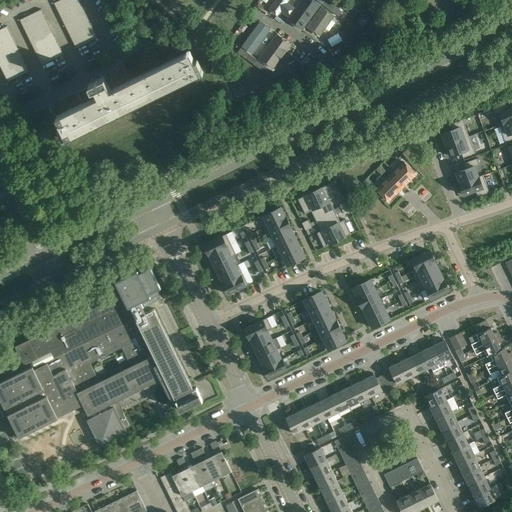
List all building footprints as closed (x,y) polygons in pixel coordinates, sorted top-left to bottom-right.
[(59,0),(54,3),(57,9),(67,4),(65,0),(59,0)] [(79,0),(75,0),(67,4),(70,9),(81,4),(79,0)] [(278,16),(281,12),(287,16),(294,7),(287,2),(289,0),(275,0),(271,6),(269,9),(278,16)] [(313,0),(301,0),(287,19),(302,30),(321,5),(313,0)] [(325,0),(322,5),(331,11),(335,6),(326,0),(325,0)] [(70,9),(67,4),(57,9),(59,15),(70,9)] [(81,4),(70,9),(73,15),(84,10),(81,4)] [(335,15),(322,6),(307,27),(320,37),(335,15)] [(331,11),(339,16),(342,12),(335,6),(331,11)] [(41,9),(30,14),(33,20),(44,15),(41,9)] [(73,15),(70,9),(59,15),(62,20),(73,15)] [(84,10),(73,15),(76,21),(87,15),(84,10)] [(30,14),(19,20),(22,25),(33,20),(30,14)] [(33,20),(36,26),(47,20),(44,15),(33,20)] [(76,21),(73,15),(62,20),(65,26),(76,21)] [(79,26),(89,21),(87,15),(76,21),(79,26)] [(33,20),(22,25),(25,31),(36,26),(33,20)] [(36,26),(39,31),(49,26),(47,20),(36,26)] [(76,21),(65,26),(68,32),(79,26),(76,21)] [(92,27),(89,21),(79,26),(81,32),(92,27)] [(271,30),(260,22),(242,47),(252,55),(271,30)] [(0,36),(10,32),(7,26),(0,29),(0,36)] [(36,26),(25,31),(28,37),(39,31),(36,26)] [(39,31),(41,37),(52,32),(49,26),(39,31)] [(79,26),(68,32),(70,37),(81,32),(79,26)] [(95,32),(92,27),(81,32),(84,37),(95,32)] [(39,31),(28,37),(31,42),(41,37),(39,31)] [(10,32),(0,36),(0,38),(2,43),(12,37),(10,32)] [(41,37),(44,43),(55,38),(52,32),(41,37)] [(84,37),(81,32),(70,37),(73,43),(84,37)] [(84,37),(87,43),(98,38),(95,32),(84,37)] [(277,34),(258,59),(273,69),(291,45),(277,34)] [(15,43),(12,37),(2,43),(4,48),(15,43)] [(41,37),(31,42),(33,48),(44,43),(41,37)] [(84,37),(73,43),(76,48),(87,43),(84,37)] [(44,43),(47,49),(58,43),(55,38),(44,43)] [(18,49),(15,43),(4,48),(7,54),(18,49)] [(44,43),(33,48),(36,54),(47,49),(44,43)] [(47,49),(50,54),(61,49),(58,43),(47,49)] [(241,48),(237,53),(243,56),(246,59),(248,56),(250,54),(241,48)] [(21,54),(18,49),(7,54),(10,60),(21,54)] [(47,49),(36,54),(39,59),(50,54),(47,49)] [(50,54),(53,60),(63,55),(61,49),(50,54)] [(7,54),(0,57),(0,64),(10,60),(7,54)] [(24,60),(21,54),(10,60),(13,65),(24,60)] [(50,54),(39,59),(42,65),(53,60),(50,54)] [(191,62),(188,54),(116,90),(110,77),(106,79),(104,76),(88,84),(91,89),(82,94),(87,104),(60,117),(64,125),(58,127),(64,140),(71,137),(69,133),(195,71),(197,75),(203,72),(197,59),(191,62)] [(246,59),(253,64),(257,60),(250,54),(248,56),(246,59)] [(10,60),(0,64),(0,66),(2,71),(13,65),(10,60)] [(26,66),(24,60),(13,65),(16,71),(26,66)] [(262,71),(266,66),(257,60),(253,64),(262,71)] [(13,65),(2,71),(5,76),(16,71),(13,65)] [(29,71),(26,66),(16,71),(18,77),(29,71)] [(262,71),(273,78),(280,75),(274,70),(273,71),(266,66),(262,71)] [(16,71),(5,76),(7,82),(18,77),(16,71)] [(505,104),(493,108),(495,115),(499,113),(503,124),(511,120),(511,107),(507,109),(505,104)] [(450,124),(452,130),(441,134),(442,135),(441,135),(443,140),(444,140),(445,145),(469,136),(462,119),(450,124)] [(511,120),(503,124),(499,125),(505,142),(511,139),(511,120)] [(469,136),(445,145),(449,156),(461,152),(463,158),(475,153),(469,136)] [(460,183),(460,184),(478,177),(475,166),(479,165),(477,158),(465,163),(467,168),(456,173),(456,174),(455,174),(457,179),(458,179),(460,183)] [(402,188),(416,175),(403,162),(390,175),(402,188)] [(390,175),(376,188),(389,201),(402,188),(390,175)] [(477,197),(489,192),(483,175),(478,177),(460,184),(464,195),(475,191),(477,197)] [(329,184),(314,191),(326,216),(335,212),(335,211),(330,201),(336,198),(329,184)] [(314,191),(298,199),(305,214),(311,211),(316,221),(326,216),(314,191)] [(281,207),(259,218),(264,228),(286,217),(281,207)] [(335,212),(326,216),(338,241),(351,234),(344,220),(340,222),(336,214),(335,212)] [(326,216),(316,221),(321,231),(317,233),(324,247),(338,241),(326,216)] [(286,217),(264,228),(268,238),(270,237),(290,227),(286,217)] [(290,227),(270,237),(275,247),(277,246),(295,237),(290,227)] [(226,234),(204,245),(209,255),(231,244),(237,241),(232,231),(226,234)] [(295,237),(277,246),(282,255),(300,247),(295,237)] [(231,244),(209,255),(213,265),(236,254),(241,251),(237,241),(231,244)] [(282,255),(287,265),(305,257),(300,247),(282,255)] [(417,269),(435,261),(430,250),(412,259),(417,269)] [(236,254),(213,265),(218,274),(238,265),(238,264),(236,265),(232,256),(236,254)] [(417,269),(421,279),(439,270),(435,261),(417,269)] [(238,265),(218,274),(223,284),(243,274),(249,271),(244,262),(238,265)] [(117,280),(118,282),(124,293),(121,295),(36,336),(28,340),(14,347),(23,366),(30,362),(32,366),(0,381),(0,409),(14,439),(19,437),(58,418),(57,417),(83,405),(89,418),(86,420),(100,448),(127,434),(125,429),(131,426),(118,400),(161,379),(171,400),(175,399),(179,407),(177,408),(180,413),(203,402),(196,387),(193,388),(154,308),(141,315),(138,309),(145,306),(162,297),(162,296),(161,297),(157,290),(160,288),(161,288),(151,267),(141,272),(139,270),(117,280)] [(421,279),(426,289),(444,280),(439,270),(421,279)] [(243,274),(223,284),(228,294),(248,284),(254,282),(249,271),(243,274)] [(375,289),(370,279),(352,288),(357,298),(375,289)] [(426,289),(431,299),(449,290),(444,280),(426,289)] [(357,298),(362,308),(380,299),(375,289),(357,298)] [(326,301),(322,291),(302,301),(306,311),(307,311),(326,301)] [(362,308),(367,317),(385,309),(380,299),(362,308)] [(326,301),(307,311),(306,311),(311,321),(313,320),(331,311),(326,301)] [(367,317),(372,328),(390,319),(385,309),(367,317)] [(331,311),(313,320),(318,329),(336,321),(331,311)] [(267,318),(244,328),(249,338),(249,339),(272,328),(277,325),(272,315),(267,318)] [(474,349),(500,336),(498,332),(494,333),(491,327),(490,328),(486,320),(474,326),(478,333),(476,334),(478,340),(471,343),(474,349)] [(341,330),(336,321),(316,330),(321,340),(341,330)] [(272,328),(249,339),(254,348),(272,340),(272,339),(268,330),(272,328)] [(341,330),(321,340),(326,350),(346,340),(341,330)] [(461,332),(455,335),(461,347),(467,345),(461,332)] [(455,350),(461,347),(455,335),(449,338),(455,350)] [(500,336),(474,349),(476,354),(484,350),(486,355),(501,348),(499,343),(502,341),(500,336)] [(272,340),(254,348),(259,358),(277,349),(281,347),(276,338),(272,340)] [(433,345),(441,362),(452,356),(445,340),(433,345)] [(433,345),(422,351),(430,367),(441,362),(433,345)] [(501,348),(486,355),(487,356),(490,354),(493,360),(485,364),(488,369),(511,356),(511,352),(511,351),(508,353),(505,347),(501,349),(501,348)] [(259,358),(263,368),(264,368),(282,359),(277,349),(259,358)] [(422,351),(411,356),(419,372),(430,367),(422,351)] [(411,356),(400,362),(408,378),(419,372),(411,356)] [(497,377),(511,369),(511,356),(488,369),(490,374),(498,370),(500,375),(497,377)] [(264,368),(263,368),(264,368),(268,378),(286,369),(282,359),(264,368)] [(408,378),(400,362),(389,367),(391,371),(384,374),(390,387),(408,378)] [(511,369),(497,377),(501,384),(493,388),(495,393),(511,384),(511,369)] [(454,372),(448,375),(450,380),(457,377),(454,372)] [(390,387),(384,374),(376,378),(374,374),(363,380),(371,396),(390,387)] [(450,380),(448,375),(441,378),(444,384),(450,380)] [(371,396),(363,380),(352,385),(360,401),(371,396)] [(432,383),(426,386),(429,391),(435,388),(432,383)] [(460,393),(465,390),(462,384),(457,387),(460,393)] [(511,384),(495,393),(498,398),(506,394),(509,401),(511,399),(511,384)] [(360,401),(352,385),(341,391),(349,407),(360,401)] [(422,394),(429,391),(426,386),(419,389),(422,394)] [(430,408),(447,400),(441,388),(425,396),(430,408)] [(465,390),(460,393),(463,400),(469,397),(465,390)] [(341,391),(330,396),(338,412),(349,407),(341,391)] [(330,396),(319,401),(327,418),(338,412),(330,396)] [(436,419),(452,411),(447,400),(430,408),(436,419)] [(319,401),(308,407),(316,423),(327,418),(319,401)] [(467,417),(476,412),(473,406),(464,410),(467,417)] [(308,407),(297,412),(305,428),(316,423),(308,407)] [(441,430),(457,422),(452,411),(436,419),(441,430)] [(294,434),(305,428),(297,412),(286,418),(294,434)] [(367,415),(369,420),(376,417),(373,412),(367,415)] [(479,419),(476,412),(471,415),(474,421),(479,419)] [(363,424),(369,420),(367,415),(360,418),(363,424)] [(463,433),(457,422),(441,430),(447,441),(463,433)] [(499,422),(493,425),(495,430),(498,429),(501,428),(499,422)] [(351,423),(345,426),(347,431),(354,428),(351,423)] [(341,434),(347,431),(345,426),(338,429),(341,434)] [(482,437),(487,434),(484,428),(479,431),(482,437)] [(323,437),(325,442),(332,439),(329,433),(323,437)] [(452,452),(468,444),(463,433),(447,441),(452,452)] [(490,441),(487,434),(482,437),(485,444),(490,441)] [(337,447),(350,441),(347,435),(334,441),(337,447)] [(325,442),(323,437),(316,440),(319,445),(325,442)] [(221,440),(217,443),(219,446),(222,451),(222,452),(230,448),(227,442),(223,444),(221,440)] [(217,443),(216,441),(210,444),(213,449),(219,446),(217,443)] [(315,448),(312,441),(305,445),(308,451),(315,448)] [(337,447),(340,452),(352,446),(350,441),(337,447)] [(468,444),(452,452),(457,463),(474,455),(468,444)] [(352,446),(340,452),(342,458),(355,452),(352,446)] [(202,447),(197,450),(199,456),(205,453),(202,447)] [(310,467),(326,459),(321,448),(305,455),(310,467)] [(199,456),(197,450),(191,453),(194,458),(199,456)] [(490,453),(493,459),(498,456),(495,450),(490,453)] [(222,451),(221,451),(212,456),(221,476),(232,472),(222,452),(222,451)] [(355,452),(342,458),(345,463),(358,457),(355,452)] [(463,474),(479,466),(474,455),(457,463),(463,474)] [(202,461),(212,481),(221,476),(212,456),(202,461)] [(498,456),(493,459),(496,466),(501,463),(498,456)] [(183,457),(177,460),(180,465),(186,462),(183,457)] [(348,469),(360,463),(358,457),(345,463),(348,469)] [(411,461),(418,473),(421,472),(424,470),(417,458),(411,461)] [(316,478),(332,470),(326,459),(310,467),(316,478)] [(202,486),(212,481),(202,461),(192,466),(202,486)] [(418,473),(411,461),(406,463),(412,476),(418,473)] [(363,468),(360,463),(348,469),(351,474),(363,468)] [(412,476),(406,463),(401,466),(407,479),(412,476)] [(202,486),(192,466),(182,470),(195,496),(192,491),(202,486)] [(407,479),(401,466),(395,469),(401,481),(407,479)] [(479,466),(463,474),(468,485),(485,477),(479,466)] [(503,481),(509,479),(503,467),(498,470),(503,481)] [(366,474),(363,468),(351,474),(353,480),(366,474)] [(401,481),(395,469),(390,472),(396,484),(401,481)] [(173,475),(174,478),(177,483),(179,489),(182,494),(185,500),(185,501),(195,496),(182,470),(173,475)] [(337,481),(332,470),(316,478),(321,489),(337,481)] [(418,473),(420,479),(426,476),(424,470),(421,472),(418,473)] [(163,483),(174,478),(173,475),(172,475),(171,472),(160,477),(161,478),(163,483)] [(396,484),(390,472),(384,474),(390,487),(396,484)] [(356,485),(369,479),(366,474),(353,480),(356,485)] [(474,496),(490,488),(485,477),(468,485),(474,496)] [(177,483),(174,478),(163,483),(166,488),(177,483)] [(509,479),(503,481),(510,494),(511,493),(511,482),(511,483),(509,478),(509,479)] [(371,485),(369,479),(356,485),(359,491),(371,485)] [(326,500),(343,492),(337,481),(321,489),(326,500)] [(167,490),(169,494),(179,489),(177,483),(166,488),(167,490)] [(419,489),(427,506),(438,500),(430,484),(419,489)] [(361,496),(374,490),(371,485),(359,491),(361,496)] [(495,499),(490,488),(474,496),(479,507),(495,499)] [(171,499),(182,494),(179,489),(169,494),(171,499)] [(246,511),(247,511),(263,504),(265,503),(263,499),(261,500),(256,490),(259,489),(258,489),(238,499),(240,498),(243,504),(241,505),(244,511),(246,511)] [(408,495),(416,511),(427,506),(419,489),(408,495)] [(377,496),(374,490),(361,496),(364,502),(377,496)] [(123,498),(129,511),(144,511),(147,511),(137,491),(133,493),(134,495),(124,500),(123,497),(123,498)] [(348,503),(343,492),(326,500),(332,511),(348,503)] [(185,500),(182,494),(171,499),(174,505),(185,500)] [(402,511),(413,511),(416,511),(408,495),(397,500),(402,511)] [(364,502),(367,507),(379,501),(377,496),(364,502)] [(129,511),(123,498),(119,499),(120,502),(110,506),(109,504),(112,511),(129,511)] [(218,504),(215,498),(209,501),(212,506),(218,504)] [(185,501),(185,500),(174,505),(177,510),(187,505),(185,501)] [(371,511),(382,507),(379,501),(367,507),(369,511),(371,511)] [(237,511),(232,503),(226,506),(228,510),(229,511),(237,511)] [(332,511),(352,511),(348,503),(332,511)]
